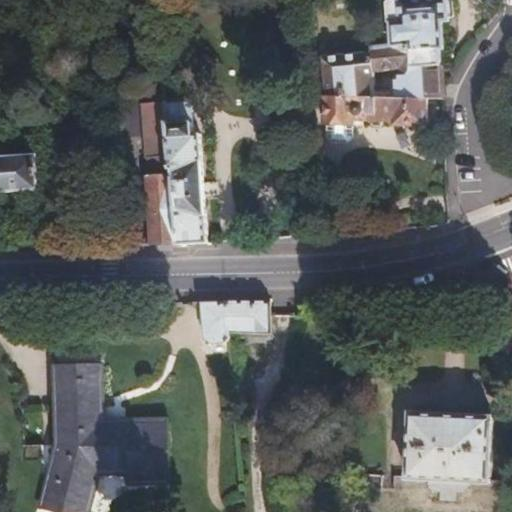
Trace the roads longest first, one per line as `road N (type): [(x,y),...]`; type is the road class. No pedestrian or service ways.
road 1 (secondary): [(0,278),(345,272),(495,233)]
road 2 (unknown): [(125,0),(144,275)]
road 3 (residential): [(511,10),(477,95),(491,194)]
